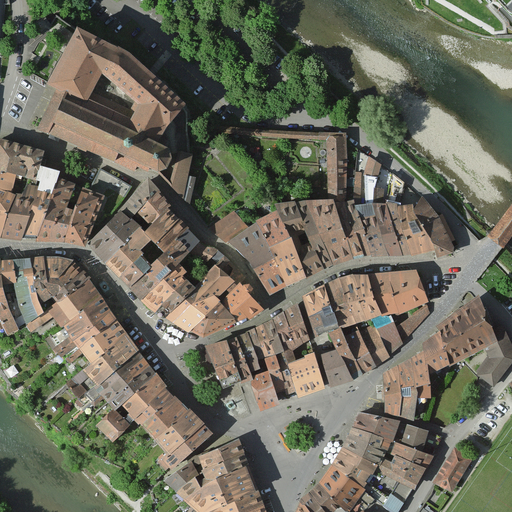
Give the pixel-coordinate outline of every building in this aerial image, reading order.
[(130,122),(163,137),(175,118),(184,108),(191,101),(131,47),(79,24),(47,83),(59,90),(90,103),(95,91),(105,72),(136,98),(141,101),(130,122)] [(90,103),(59,90),(42,128),(135,168),(137,165),(147,169),(150,167),(159,172),(170,166),(176,154),(175,147),(167,143),(169,140),(163,137),(130,122),(141,101),(136,98),(132,107),(95,91),(90,103)] [(327,199),(346,200),(348,132),(229,129),(229,135),(329,138),(327,199)] [(0,138),(0,169),(17,174),(29,177),(36,179),(40,165),(45,150),(0,138)] [(172,184),(187,199),(195,156),(188,153),(182,151),(172,184)] [(368,202),(377,201),(377,188),(384,166),(371,156),(366,174),(368,202)] [(40,180),(23,238),(37,239),(60,176),(62,171),(40,165),(36,179),(40,180)] [(0,169),(0,187),(12,192),(17,174),(0,169)] [(100,169),(90,189),(104,195),(108,187),(113,176),(100,169)] [(403,190),(405,182),(393,172),(391,182),(403,190)] [(37,239),(65,241),(75,210),(68,208),(70,201),(77,204),(83,187),(84,185),(60,176),(37,239)] [(128,185),(113,176),(108,187),(122,194),(128,185)] [(15,193),(0,237),(23,238),(40,180),(36,179),(29,177),(23,195),(15,193)] [(148,178),(123,208),(134,215),(159,190),(148,178)] [(12,192),(0,187),(0,236),(0,237),(15,193),(12,192)] [(65,241),(85,244),(104,195),(90,189),(83,187),(77,204),(75,210),(65,241)] [(171,205),(159,190),(134,215),(141,221),(145,217),(152,224),(169,207),(171,205)] [(391,202),(407,254),(415,254),(400,203),(401,195),(392,193),(391,202)] [(417,207),(439,250),(442,256),(456,251),(452,243),(456,241),(444,215),(441,217),(424,196),(417,207)] [(281,212),(310,277),(337,263),(309,199),(277,202),(281,212)] [(309,199),(337,263),(357,257),(368,255),(346,200),(327,199),(309,199)] [(346,200),(368,255),(376,256),(358,204),(356,200),(346,200)] [(358,204),(376,256),(393,255),(377,201),(368,202),(358,204)] [(377,201),(393,255),(407,254),(391,202),(385,202),(377,201)] [(400,203),(415,254),(439,250),(417,207),(400,203)] [(107,262),(121,277),(145,253),(141,250),(153,237),(157,241),(179,217),(169,207),(152,224),(146,231),(141,225),(107,262)] [(131,217),(121,210),(89,245),(98,252),(131,217)] [(261,224),(289,285),(310,277),(281,212),(261,224)] [(213,229),(232,244),(248,232),(233,213),(213,229)] [(131,217),(98,252),(107,262),(141,225),(131,217)] [(189,227),(179,217),(157,241),(167,249),(189,227)] [(289,285),(261,224),(248,232),(232,244),(270,294),(289,285)] [(131,287),(144,301),(182,263),(192,251),(203,240),(189,227),(167,249),(154,263),(131,287)] [(211,258),(217,251),(203,240),(192,251),(208,262),(211,258)] [(216,263),(223,256),(217,251),(211,258),(216,263)] [(121,277),(131,287),(154,263),(145,253),(121,277)] [(44,256),(31,257),(40,301),(45,310),(54,304),(50,298),(53,296),(48,288),(44,256)] [(56,280),(73,260),(59,257),(44,256),(48,288),(53,296),(56,280)] [(166,317),(175,322),(196,300),(202,305),(231,274),(223,267),(228,262),(223,256),(216,263),(198,285),(166,317)] [(18,300),(25,325),(45,310),(40,301),(31,257),(2,260),(4,285),(15,282),(18,300)] [(4,285),(2,260),(0,259),(0,316),(7,334),(18,327),(9,306),(4,285)] [(53,296),(84,270),(73,260),(56,280),(53,296)] [(175,322),(190,331),(220,302),(244,280),(228,262),(223,267),(231,274),(202,305),(196,300),(175,322)] [(144,301),(153,308),(186,274),(190,270),(182,263),(144,301)] [(57,301),(90,278),(84,270),(53,296),(57,301)] [(408,311),(428,300),(415,271),(371,274),(387,315),(391,313),(407,309),(408,311)] [(371,319),(355,273),(342,277),(358,323),(371,319)] [(387,315),(371,274),(355,273),(371,319),(373,319),(387,315)] [(153,308),(160,313),(191,279),(186,274),(153,308)] [(358,323),(342,277),(327,284),(344,327),(358,323)] [(62,326),(103,296),(90,278),(57,301),(54,304),(45,310),(25,325),(30,332),(54,316),(62,326)] [(160,313),(166,317),(198,285),(191,279),(160,313)] [(220,302),(241,321),(265,308),(252,294),(256,291),(244,280),(220,302)] [(327,284),(306,296),(319,335),(328,332),(344,327),(327,284)] [(61,351),(112,310),(103,296),(62,326),(49,336),(61,351)] [(454,363),(484,350),(500,342),(498,337),(479,300),(443,325),(444,329),(454,363)] [(220,302),(190,331),(204,337),(241,321),(220,302)] [(312,340),(301,304),(278,320),(289,351),(292,360),(297,359),(295,350),(312,340)] [(430,312),(427,307),(397,327),(405,340),(430,312)] [(67,358),(117,318),(112,310),(61,351),(67,358)] [(373,319),(377,327),(390,355),(405,340),(397,327),(391,313),(387,315),(373,319)] [(92,363),(129,335),(117,318),(67,358),(71,363),(84,352),(92,363)] [(278,320),(269,326),(278,355),(289,351),(278,320)] [(269,326),(259,331),(268,357),(278,355),(269,326)] [(338,349),(356,379),(366,373),(348,337),(344,327),(328,332),(338,349)] [(377,327),(361,332),(378,365),(390,355),(377,327)] [(454,363),(444,329),(425,341),(428,350),(434,372),(454,363)] [(251,335),(260,360),(268,357),(259,331),(251,335)] [(348,337),(366,373),(378,365),(361,332),(348,337)] [(500,342),(484,350),(488,359),(476,377),(494,389),(511,365),(511,348),(504,333),(498,337),(500,342)] [(84,370),(97,384),(140,351),(129,335),(92,363),(84,370)] [(241,339),(253,370),(262,367),(260,360),(251,335),(241,339)] [(229,343),(242,382),(253,379),(256,376),(253,370),(241,339),(229,343)] [(229,343),(207,349),(224,389),(242,382),(229,343)] [(324,353),(336,386),(356,379),(338,349),(324,353)] [(297,359),(292,360),(302,392),(303,396),(329,388),(318,350),(311,352),(312,355),(308,356),(309,359),(298,362),(297,359)] [(434,372),(428,350),(414,356),(420,386),(435,382),(434,372)] [(103,395),(146,359),(140,351),(97,384),(86,393),(93,402),(103,395)] [(291,395),(302,392),(292,360),(289,351),(278,355),(289,390),(291,395)] [(279,394),(289,390),(278,355),(268,357),(272,370),(279,394)] [(420,386),(414,356),(400,365),(406,393),(402,415),(417,419),(422,397),(434,398),(434,388),(435,382),(420,386)] [(103,395),(109,401),(152,366),(146,359),(103,395)] [(454,363),(434,388),(434,398),(455,371),(454,363)] [(406,393),(400,365),(384,377),(385,410),(402,415),(406,393)] [(116,409),(158,374),(152,366),(109,401),(116,409)] [(279,394),(272,370),(256,376),(253,379),(263,410),(282,403),(279,394)] [(88,378),(82,371),(66,384),(79,400),(86,393),(79,385),(88,378)] [(135,418),(167,387),(158,374),(116,409),(130,422),(134,417),(135,418)] [(145,423),(175,396),(167,387),(135,418),(141,424),(144,421),(145,423)] [(159,437),(191,409),(175,396),(145,423),(159,437)] [(130,422),(116,409),(97,426),(113,440),(130,422)] [(173,453),(206,424),(191,409),(159,437),(173,453)] [(359,412),(353,426),(396,440),(402,424),(359,412)] [(159,463),(167,470),(171,467),(172,468),(215,433),(206,424),(173,453),(166,459),(165,457),(159,463)] [(424,431),(402,424),(396,440),(417,448),(424,431)] [(353,426),(350,434),(389,451),(396,440),(353,426)] [(441,437),(429,433),(424,444),(437,449),(441,437)] [(343,447),(390,471),(395,460),(387,456),(389,451),(350,434),(343,447)] [(240,438),(200,456),(205,469),(246,453),(240,438)] [(397,454),(427,469),(434,455),(417,448),(396,440),(389,451),(397,454)] [(390,471),(343,447),(334,465),(367,488),(399,511),(417,485),(403,477),(391,496),(369,483),(374,475),(394,486),(401,476),(390,471)] [(472,461),(454,451),(435,484),(453,495),(472,461)] [(205,469),(176,490),(186,499),(214,480),(250,465),(246,453),(205,469)] [(403,477),(417,485),(427,469),(397,454),(395,460),(390,471),(401,476),(403,477)] [(176,490),(205,469),(200,456),(165,480),(176,490)] [(214,480),(186,499),(197,509),(194,511),(208,511),(260,493),(250,465),(214,480)] [(334,465),(322,484),(345,508),(350,511),(351,511),(357,505),(365,511),(398,511),(399,511),(367,488),(334,465)] [(322,484),(313,492),(331,511),(340,511),(345,508),(322,484)] [(331,511),(313,492),(303,501),(312,511),(331,511)] [(237,511),(264,502),(260,493),(208,511),(237,511)] [(312,511),(303,501),(297,511),(312,511)] [(267,511),(264,502),(237,511),(267,511)]
